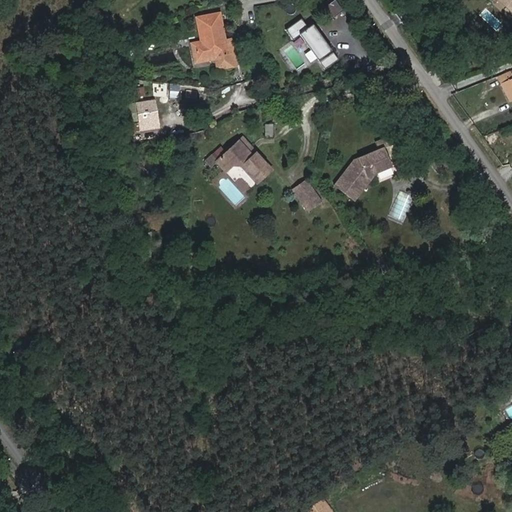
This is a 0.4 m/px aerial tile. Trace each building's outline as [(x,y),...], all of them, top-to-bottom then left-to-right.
[(511,0),(496,0),(511,15),(511,0)] [(337,61),(304,11),(282,26),(291,38),(299,33),(324,70),(337,61)] [(197,17),(202,44),(196,45),(198,59),(214,55),(217,69),(236,65),(231,39),(226,40),(221,13),(197,17)] [(499,79),(510,101),(511,99),(511,76),(510,73),(499,79)] [(155,99),(136,102),(138,122),(140,131),(159,128),(155,99)] [(122,104),(125,123),(138,122),(136,102),(122,104)] [(381,139),(384,148),(393,144),(390,136),(381,139)] [(256,152),(242,137),(239,140),(252,155),(256,152)] [(384,148),(381,139),(375,141),(378,149),(353,159),(333,185),(351,199),(367,178),(376,174),(393,167),(384,148)] [(239,140),(216,161),(225,171),(232,165),(241,165),(257,183),(272,169),(256,152),(252,155),(239,140)] [(438,149),(426,158),(439,175),(451,166),(438,149)] [(211,156),(206,161),(210,166),(216,161),(211,156)] [(376,174),(367,178),(351,199),(355,202),(376,174)] [(306,181),(293,190),(308,211),(321,201),(306,181)] [(332,206),(319,214),(325,224),(338,215),(332,206)] [(151,232),(136,232),(136,263),(151,263),(151,232)] [(328,511),(323,505),(319,501),(305,511),(304,511),(328,511)] [(326,503),(323,505),(328,511),(331,511),(332,511),(326,503)]
